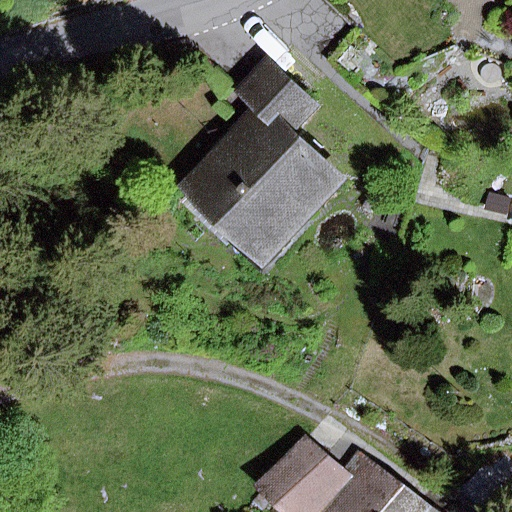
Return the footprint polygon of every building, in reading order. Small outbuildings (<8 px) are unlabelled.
[(293,133),(318,105),(273,64),(246,93),(267,112),(277,121),(257,144),(247,134),(197,189),(199,190),(245,231),(251,225),(271,244),(283,231),(303,209),(309,214),(342,178),(293,133)] [(247,134),(257,144),(277,121),(267,112),(247,134)] [(276,281),(304,250),(283,231),(271,244),(251,225),(245,231),(199,190),(185,205),(231,247),(234,243),(276,281)] [(440,511),(362,453),(347,472),(309,439),(271,482),(303,511),(440,511)] [(511,462),(500,451),(463,489),(488,511),(494,511),(511,493),(511,462)]
